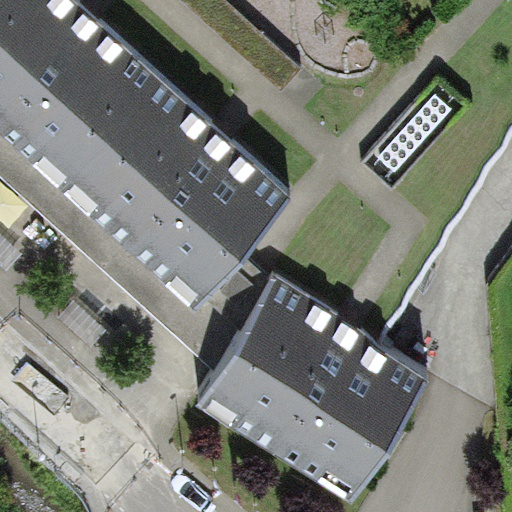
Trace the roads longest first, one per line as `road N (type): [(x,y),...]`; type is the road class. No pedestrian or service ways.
road 1 (tertiary): [(0,358),(165,511)]
road 2 (unknown): [(179,0),(340,141)]
road 3 (unknown): [(458,0),(340,141)]
road 4 (unknown): [(340,141),(250,257)]
